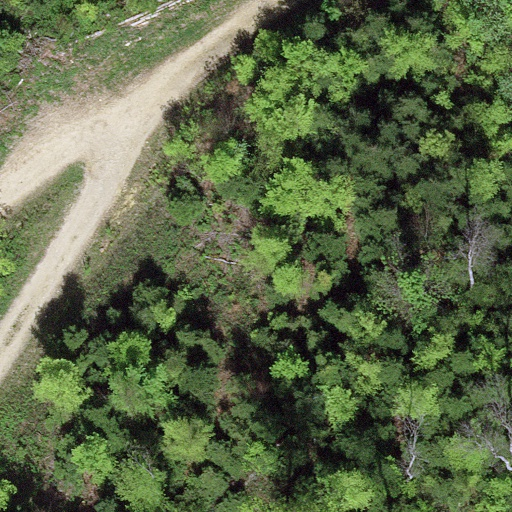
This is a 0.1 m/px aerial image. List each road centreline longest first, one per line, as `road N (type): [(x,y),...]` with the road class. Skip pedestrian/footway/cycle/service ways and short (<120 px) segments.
road 1 (track): [(0,350),(159,81),(258,0)]
road 2 (track): [(0,208),(159,81)]
